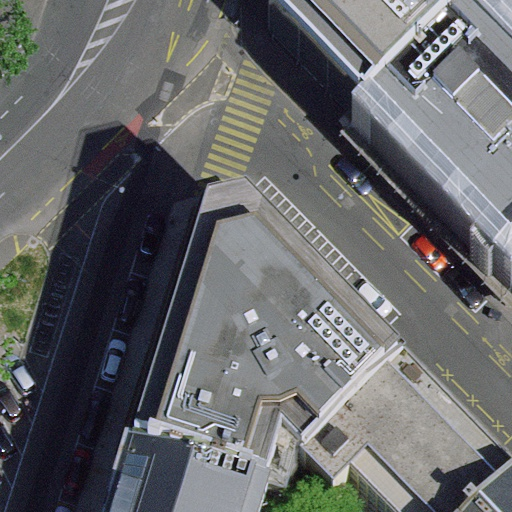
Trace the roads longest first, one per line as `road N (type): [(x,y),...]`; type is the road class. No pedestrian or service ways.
road 1 (residential): [(36,511),(121,221),(186,148),(212,132),(240,131),(272,144),(511,387)]
road 2 (tertiary): [(143,0),(0,167)]
